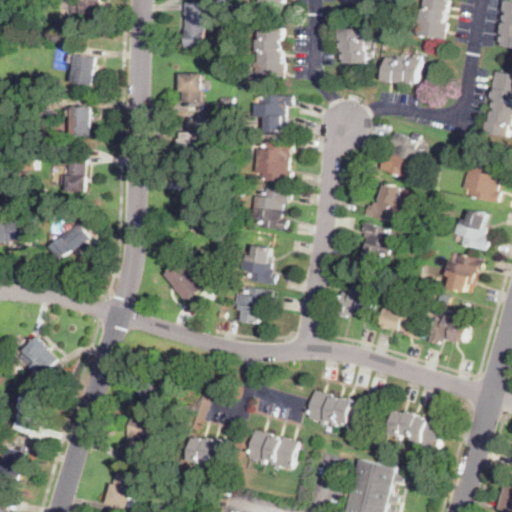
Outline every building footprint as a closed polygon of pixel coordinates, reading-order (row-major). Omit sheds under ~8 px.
[(104,0),(104,14),(84,14),(84,5),(84,0),(104,0)] [(453,7),(453,9),(452,12),(449,11),(448,14),(451,14),(450,19),(448,18),(447,22),(450,23),(447,39),(418,34),(421,15),(425,16),(426,7),(428,7),(429,0),(452,0),(454,1),(453,7)] [(208,25),(208,48),(188,48),(189,29),(190,29),(191,2),(209,2),(208,25)] [(10,18),(0,25),(0,9),(3,7),(10,18)] [(44,28),(35,28),(34,16),(44,16),(44,28)] [(284,40),(284,43),(286,43),(286,48),(284,48),(284,51),(288,51),(288,79),(259,80),(259,70),(254,70),(254,62),(263,62),(263,51),(261,51),(261,40),(264,40),(264,28),(287,28),(287,40),(284,40)] [(375,28),(375,38),(373,38),(373,46),(370,46),(370,52),(375,52),(375,57),(371,57),(371,63),(348,63),(348,59),(347,59),(347,54),(348,54),(348,51),(346,51),(346,48),(344,48),(344,43),(346,43),(346,40),(343,40),(343,29),(375,28)] [(33,33),(32,41),(23,40),(23,32),(33,33)] [(100,69),(96,87),(76,83),(80,56),(81,54),(101,58),(100,69)] [(392,57),(404,60),(404,57),(415,60),(416,57),(427,60),(421,83),(417,82),(417,84),(412,82),(412,81),(410,80),(410,82),(406,82),(406,84),(400,82),(401,80),(397,79),(397,81),(395,81),(387,79),(392,57)] [(511,72),(511,135),(491,132),(491,131),(489,131),(490,121),(493,121),(495,110),(497,111),(498,107),(497,107),(497,102),(499,102),(499,99),(497,99),(498,97),(496,97),(497,91),(498,91),(499,88),(495,87),(498,71),(511,72)] [(207,90),(207,92),(205,92),(205,102),(187,102),(187,90),(185,90),(185,73),(207,73),(207,90)] [(297,95),(297,104),(297,106),(290,106),(290,132),(269,132),(269,127),(263,127),(263,118),(258,118),(258,103),(266,103),(266,94),(297,95)] [(95,121),(95,127),(92,127),(91,135),(74,134),(75,107),(95,108),(95,121)] [(205,132),(204,117),(224,116),(225,131),(205,132)] [(206,133),(206,161),(186,161),(186,149),(183,149),(183,139),(185,139),(185,132),(206,133)] [(399,132),(415,136),(416,133),(422,134),(418,149),(426,152),(420,172),(409,169),(408,175),(386,169),(390,155),(396,157),(399,147),(395,146),(399,132)] [(293,155),(293,170),(296,170),(296,180),(267,180),(267,172),(262,172),(261,148),(270,148),(270,142),(296,142),(296,155),(293,155)] [(90,172),(90,191),(70,191),(71,174),(72,174),(72,164),(67,164),(68,155),(90,156),(90,172)] [(511,163),(509,172),(509,174),(505,173),(501,190),(501,191),(505,192),(503,203),(474,196),(476,189),(468,187),(473,163),(480,165),(482,157),(511,163)] [(406,189),(403,199),(409,200),(408,204),(410,205),(407,216),(397,214),(395,222),(371,215),(373,205),(377,206),(378,202),(381,203),(384,191),(386,191),(389,183),(406,188),(406,189)] [(293,193),(292,199),(292,204),(286,204),(285,219),(292,219),(291,224),(290,224),(290,228),(267,227),(267,218),(258,218),(259,196),(269,196),(269,188),(292,189),(291,193),(293,193)] [(205,191),(206,203),(207,203),(208,220),(188,220),(188,192),(205,191)] [(493,214),(491,224),(488,235),(491,236),(490,240),(493,240),(490,251),(466,244),(469,235),(459,233),(462,221),(463,222),(464,218),(472,220),(475,209),(493,214)] [(11,240),(0,240),(0,223),(32,222),(32,239),(11,240)] [(400,240),(397,251),(395,250),(394,254),(387,252),(385,262),(369,258),(371,251),(367,250),(370,238),(367,238),(368,234),(366,233),(368,222),(393,228),(391,237),(400,240)] [(79,250),(65,261),(54,245),(76,227),(82,223),(94,238),(79,250)] [(278,247),(276,258),(274,269),(278,269),(277,274),(280,274),(279,284),(253,281),(255,272),(245,270),(247,258),(250,258),(251,254),(256,255),(258,244),(278,247)] [(489,260),(486,269),(486,270),(482,269),(481,273),(478,272),(472,290),(454,285),(458,274),(448,271),(452,259),(461,261),(464,253),(489,260)] [(205,287),(190,300),(170,274),(185,261),(205,287)] [(373,290),(371,296),(381,299),(376,318),(356,313),(355,316),(350,315),(350,317),(340,315),(347,291),(355,293),(357,283),(369,286),(368,289),(373,290)] [(278,290),(276,300),(273,300),(273,302),(269,302),(266,315),(265,315),(264,324),(245,322),(247,311),(241,310),(242,303),(239,303),(241,293),(251,295),(252,286),(278,290)] [(425,302),(422,309),(431,312),(421,339),(411,336),(412,334),(408,333),(408,331),(395,327),(394,329),(388,327),(388,325),(386,324),(393,302),(410,308),(414,298),(425,302)] [(465,314),(463,323),(473,326),(469,344),(447,339),(447,342),(442,341),(442,343),(433,341),(438,317),(448,320),(450,310),(465,314)] [(61,358),(51,367),(49,370),(42,362),(41,363),(28,350),(31,347),(41,338),(61,358)] [(172,399),(155,409),(144,390),(174,371),(184,387),(170,396),(172,399)] [(343,399),(346,400),(346,397),(356,400),(356,401),(358,402),(358,400),(365,401),(364,403),(374,405),(367,432),(358,430),(357,432),(350,430),(352,423),(346,421),(345,425),(340,423),(339,426),(334,425),(336,420),(329,418),(327,426),(323,425),(324,420),(312,417),(320,390),(338,395),(338,396),(344,398),(343,399)] [(35,431),(34,433),(17,427),(29,392),(46,398),(35,431)] [(400,410),(403,411),(403,412),(404,412),(405,411),(408,412),(407,413),(409,414),(410,411),(411,411),(411,410),(415,411),(414,412),(420,413),(420,414),(422,414),(421,417),(423,417),(424,415),(430,417),(429,419),(432,420),(433,416),(440,418),(440,419),(450,422),(443,451),(430,448),(429,451),(423,450),(424,446),(413,443),(414,440),(409,439),(410,435),(405,434),(405,436),(393,433),(399,410),(400,410)] [(165,423),(161,441),(150,439),(146,457),(129,452),(137,416),(165,423)] [(285,437),(286,437),(288,437),(288,436),(294,437),(294,438),(303,441),(295,469),(283,465),(283,467),(279,466),(279,465),(274,464),(275,461),(270,459),(269,464),(263,462),(264,459),(253,456),(260,429),(285,437)] [(208,438),(207,439),(209,439),(210,437),(213,438),(214,437),(219,438),(219,440),(221,440),(221,437),(233,441),(227,464),(213,460),(212,463),(204,461),(203,464),(202,463),(201,466),(196,464),(197,460),(192,459),(198,437),(201,438),(202,436),(208,438)] [(27,465),(19,490),(3,485),(14,448),(31,453),(27,465)] [(364,459),(403,468),(401,476),(407,477),(405,482),(400,481),(396,496),(402,497),(400,503),(395,501),(392,511),(353,511),(345,510),(346,504),(353,506),(356,493),(348,491),(350,484),(359,486),(362,472),(354,470),(356,465),(363,466),(364,459)] [(179,470),(177,476),(171,474),(173,468),(179,470)] [(142,497),(138,508),(133,507),(132,509),(111,503),(118,483),(122,471),(138,477),(135,488),(138,489),(136,495),(142,497)] [(511,510),(505,509),(507,501),(503,501),(505,494),(508,494),(509,492),(505,491),(507,485),(511,486),(511,478),(511,510)]
